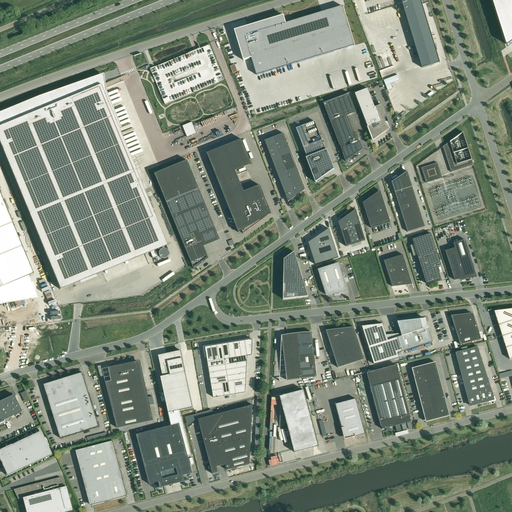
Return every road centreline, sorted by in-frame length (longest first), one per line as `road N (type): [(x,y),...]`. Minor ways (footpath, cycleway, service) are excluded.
road 1 (unclassified): [(511,409),(121,511)]
road 2 (unclassified): [(205,294),(479,101)]
road 3 (unclassified): [(205,294),(232,321),(511,289)]
road 4 (unclassified): [(285,0),(0,96)]
road 5 (unclassified): [(0,377),(137,340),(205,294)]
road 6 (primary): [(0,69),(173,0)]
road 7 (unknown): [(423,432),(406,368),(423,355),(439,362),(457,423)]
road 8 (unknown): [(344,453),(326,398),(337,385),(356,390),(373,445)]
road 9 (primary): [(139,0),(0,55)]
